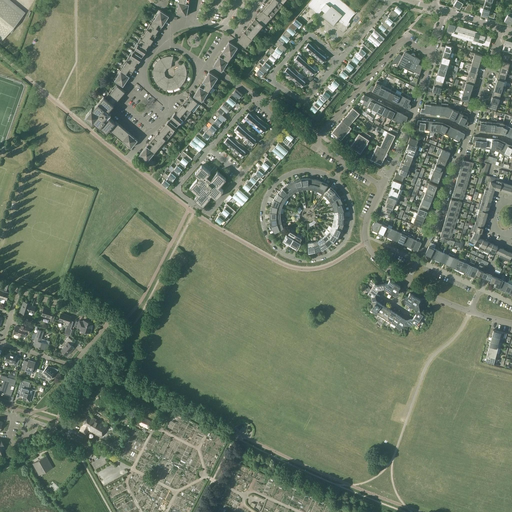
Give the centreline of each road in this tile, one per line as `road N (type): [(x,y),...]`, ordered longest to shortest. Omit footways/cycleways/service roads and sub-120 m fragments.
road 1 (residential): [(334,179),(305,170),(274,184),(262,208),(273,245),(307,260),(334,250),(352,215),(341,187)]
road 2 (residential): [(1,344),(71,365),(108,321),(23,292),(10,313)]
road 3 (residential): [(417,260),(478,102)]
road 4 (residential): [(303,100),(271,77),(307,35),(339,59)]
